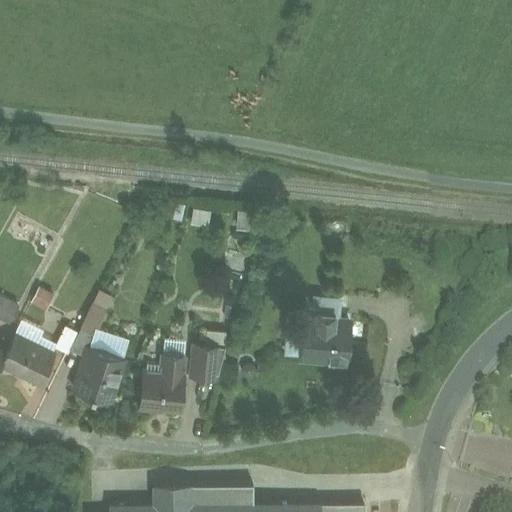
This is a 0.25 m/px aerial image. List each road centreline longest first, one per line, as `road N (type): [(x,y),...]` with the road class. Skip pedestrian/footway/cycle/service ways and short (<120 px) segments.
road 1 (residential): [(0,113),(511,187)]
road 2 (residential): [(432,441),(377,427),(231,449),(155,447),(0,420)]
road 3 (residential): [(432,441),(472,359),(511,326)]
